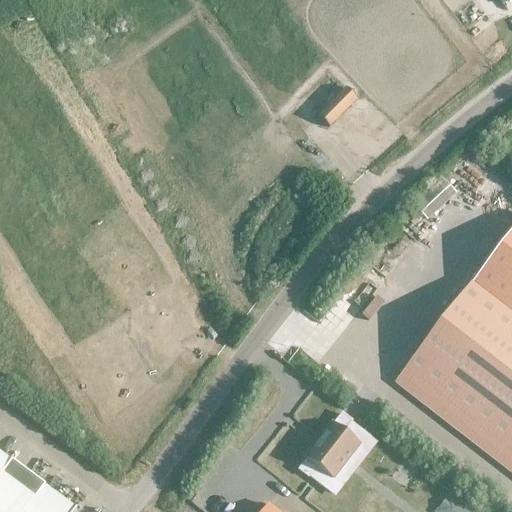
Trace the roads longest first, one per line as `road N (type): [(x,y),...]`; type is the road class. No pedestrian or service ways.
road 1 (unclassified): [(151,481),(257,334),(373,196),(511,83)]
road 2 (residential): [(128,511),(0,416)]
